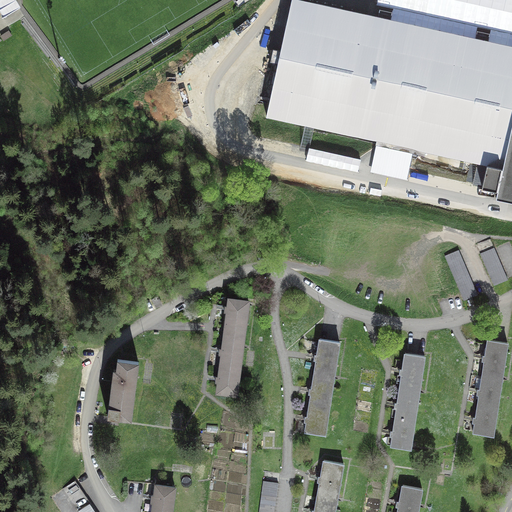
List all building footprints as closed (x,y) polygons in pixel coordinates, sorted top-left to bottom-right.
[(0,0),(0,11),(3,16),(2,17),(2,18),(18,8),(12,0),(0,0)] [(266,116),(487,164),(503,168),(511,127),(511,45),(302,0),(291,0),(280,50),(273,49),(270,62),(278,63),(266,116)] [(511,201),(511,127),(503,168),(487,164),(482,188),(498,190),(496,198),(511,201)] [(480,253),(494,285),(508,279),(494,247),(480,253)] [(478,294),(459,250),(445,255),(464,300),(478,294)] [(154,304),(160,301),(158,296),(152,299),(154,304)] [(217,392),(236,395),(248,301),(229,298),(217,392)] [(339,341),(320,338),(305,432),(325,435),(339,341)] [(507,342),(488,339),(474,433),(493,436),(507,342)] [(424,355),(405,352),(391,446),(410,449),(424,355)] [(109,405),(107,416),(131,418),(138,362),(118,359),(112,406),(109,405)] [(324,460),(314,511),(334,511),(343,463),(324,460)] [(63,488),(78,511),(86,511),(94,507),(75,480),(63,488)] [(274,511),(278,483),(263,481),(259,511),(274,511)] [(152,511),(171,511),(175,487),(156,484),(152,511)] [(417,511),(422,488),(403,484),(397,511),(417,511)]
